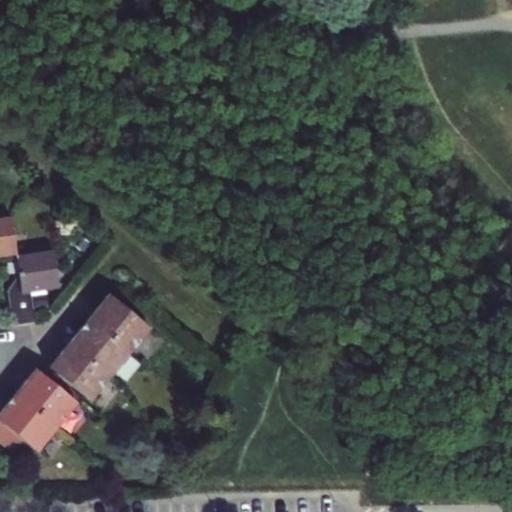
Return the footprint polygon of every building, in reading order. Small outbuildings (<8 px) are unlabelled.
[(0,247),(15,245),(9,206),(0,207),(0,247)] [(26,314),(32,312),(28,282),(56,277),(51,239),(15,245),(18,271),(8,281),(13,315),(26,314)] [(106,286),(86,310),(125,341),(128,344),(147,320),(106,286)] [(86,310),(66,335),(104,366),(107,368),(128,344),(125,341),(86,310)] [(104,366),(66,335),(46,359),(88,392),(107,368),(104,366)] [(74,395),(40,366),(33,360),(12,385),(50,416),(54,419),(74,395)] [(50,416),(12,385),(0,400),(0,413),(34,436),(38,438),(54,419),(50,416)] [(34,436),(0,413),(0,436),(9,444),(19,431),(35,442),(38,438),(34,436)]
